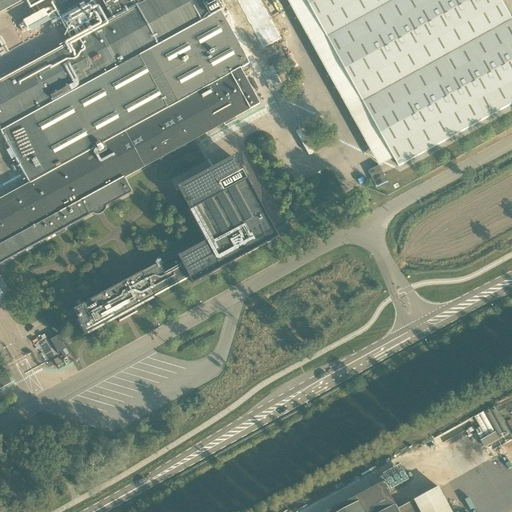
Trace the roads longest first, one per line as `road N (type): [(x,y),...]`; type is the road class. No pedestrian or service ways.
road 1 (secondary): [(94,511),(421,333)]
road 2 (unclassified): [(0,423),(231,295)]
road 3 (unclassified): [(231,295),(215,364),(109,422)]
road 4 (unclassified): [(364,221),(511,141)]
road 5 (unclassified): [(231,295),(364,221)]
